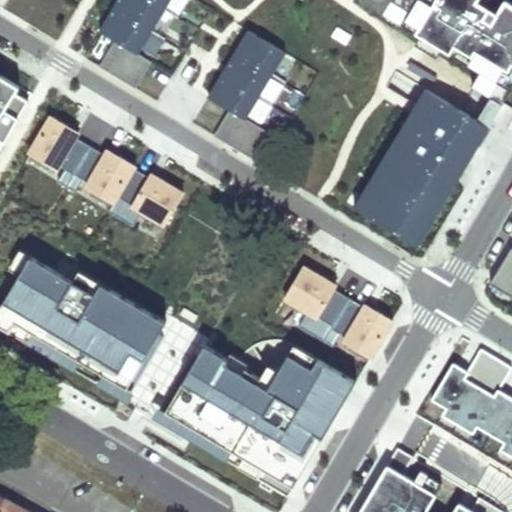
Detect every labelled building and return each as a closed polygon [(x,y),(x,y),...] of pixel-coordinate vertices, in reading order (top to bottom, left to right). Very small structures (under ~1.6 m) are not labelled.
[(110,0),(99,19),(142,45),(169,0),(110,0)] [(511,0),(416,0),(407,17),(507,72),(511,63),(511,0)] [(247,20),(207,85),(250,111),(290,46),(247,20)] [(427,76),(355,197),(420,236),(506,93),(488,83),(475,105),(427,76)] [(0,77),(0,133),(7,138),(32,97),(0,77)] [(82,135),(49,115),(25,155),(58,175),(79,139),(82,135)] [(103,153),(79,139),(58,175),(55,181),(78,194),(81,188),(103,153)] [(139,169),(106,149),(103,153),(81,188),(114,209),(137,172),(139,169)] [(148,178),(137,172),(114,209),(111,214),(132,226),(139,216),(129,210),(148,178)] [(187,196),(151,174),(148,178),(129,210),(139,216),(165,232),(187,196)] [(511,234),(510,233),(486,275),(511,291),(511,234)] [(58,272),(23,251),(11,271),(22,277),(0,314),(0,330),(11,337),(16,329),(126,393),(168,322),(65,262),(58,272)] [(337,287),(301,266),(279,302),(306,318),(316,323),(335,291),(337,287)] [(316,323),(306,318),(299,328),(336,349),(340,343),(362,307),(335,291),(316,323)] [(397,323),(364,303),(362,307),(340,343),(373,363),(397,323)] [(142,371),(162,383),(193,331),(173,319),(142,371)] [(201,342),(155,420),(289,498),(355,386),(295,351),(281,374),(270,367),(259,385),(227,367),(231,360),(201,342)] [(468,377),(456,370),(438,400),(451,407),(445,418),(473,434),(477,427),(504,443),(498,453),(511,461),(511,398),(499,391),(511,369),(511,368),(483,352),(468,377)] [(417,459),(397,446),(356,511),(472,511),(458,503),(453,511),(428,511),(438,496),(407,476),(417,459)] [(0,511),(25,511),(26,511),(16,505),(6,499),(4,502),(0,509),(0,511)]
